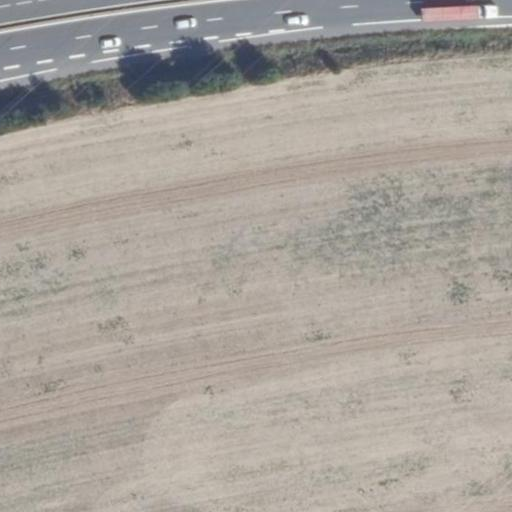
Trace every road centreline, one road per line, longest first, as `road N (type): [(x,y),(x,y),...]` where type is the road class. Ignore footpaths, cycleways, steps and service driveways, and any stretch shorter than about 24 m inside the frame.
road 1 (trunk): [(0,75),(129,51),(511,10)]
road 2 (trunk): [(0,55),(199,21),(511,5)]
